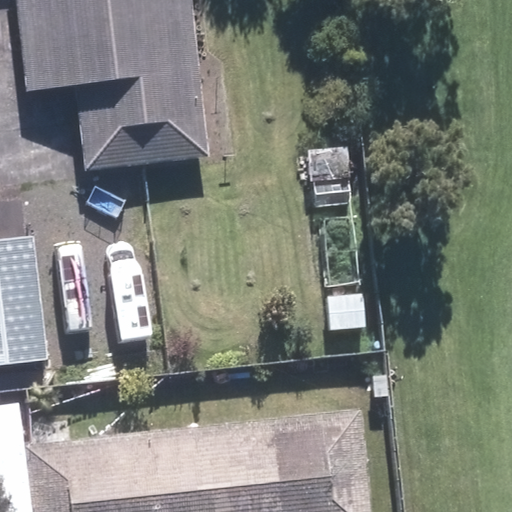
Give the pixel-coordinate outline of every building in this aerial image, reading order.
[(11,0),(22,97),(67,92),(77,178),(205,163),(186,0),(11,0)] [(26,245),(0,248),(0,372),(40,368),(26,245)] [(359,332),(355,295),(319,299),(322,336),(359,332)] [(203,425),(234,421),(231,391),(200,393),(203,425)] [(22,511),(362,511),(353,415),(16,451),(22,511)]
